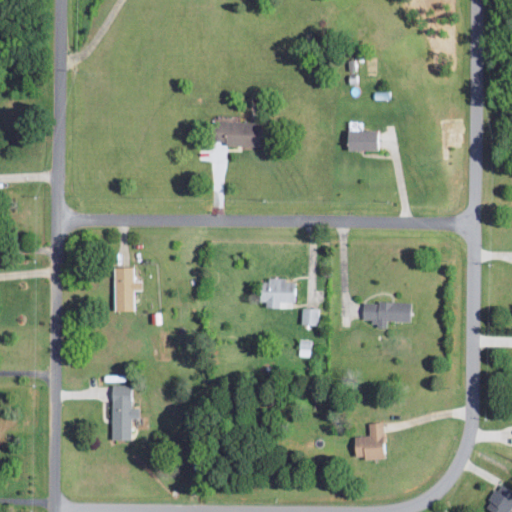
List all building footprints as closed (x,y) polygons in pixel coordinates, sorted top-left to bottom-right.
[(224,144),(262,145),(263,121),(211,120),(211,139),(224,140),(224,144)] [(345,149),(375,149),(376,129),(345,128),(345,149)] [(113,310),(132,310),(132,288),(139,288),(139,280),(132,280),(131,266),(112,266),(113,310)] [(278,305),(278,300),(295,300),(294,280),(284,281),(284,277),(257,278),(258,305),(278,305)] [(408,320),(408,301),(361,301),(361,318),(373,319),(373,327),(385,327),(385,320),(408,320)] [(318,308),(301,307),(300,323),(317,324),(318,308)] [(313,339),(300,338),(298,354),(311,356),(313,339)] [(110,438),(129,439),(130,417),(137,417),(138,407),(129,407),(129,384),(111,384),(110,438)] [(353,435),(354,458),(384,457),(383,421),(368,421),(368,434),(353,435)] [(505,511),(511,499),(511,491),(498,484),(485,508),(491,511),(505,511)]
